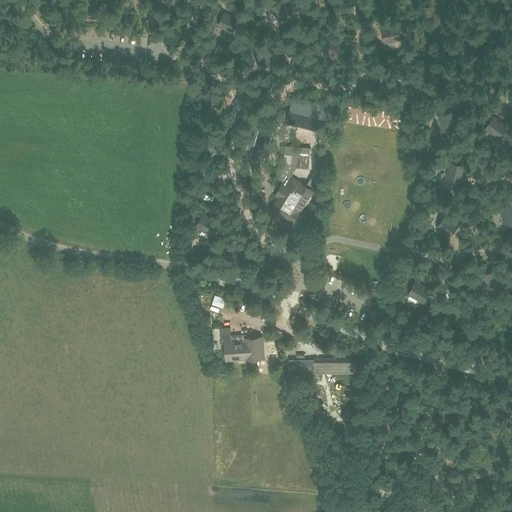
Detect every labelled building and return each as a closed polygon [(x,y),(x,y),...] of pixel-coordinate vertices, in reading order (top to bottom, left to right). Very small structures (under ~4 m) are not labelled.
[(291,12),(282,0),(271,8),(280,20),(291,12)] [(245,18),(237,15),(236,18),(225,13),(219,25),(233,32),(236,24),(241,26),(245,18)] [(400,39),(397,25),(382,29),(385,42),(400,39)] [(340,44),(327,36),(320,48),(334,56),(340,44)] [(273,64),(269,49),(255,52),(259,67),(273,64)] [(226,94),(209,92),(207,104),(224,106),(226,94)] [(457,127),(453,113),(439,116),(443,131),(457,127)] [(274,121),(251,114),(239,153),(262,160),(274,121)] [(506,126),(494,117),(486,129),(498,137),(506,126)] [(226,136),(199,135),(198,155),(225,157),(226,136)] [(511,149),(511,146),(507,143),(503,149),(509,153),(511,149)] [(281,161),(272,175),(282,182),(292,167),(293,155),(285,155),(281,161)] [(310,156),(293,155),(292,167),(309,168),(310,156)] [(464,166),(451,163),(447,177),(461,181),(464,166)] [(301,210),(313,191),(313,190),(301,183),(291,177),(286,185),(283,183),(279,190),(276,195),(279,197),(276,201),(282,205),(278,213),(283,216),(296,224),(301,216),(303,212),(301,210)] [(511,204),(500,208),(506,226),(511,224),(511,204)] [(203,219),(197,231),(209,238),(217,223),(210,220),(212,216),(204,212),(200,218),(203,219)] [(458,225),(446,216),(437,227),(450,236),(458,225)] [(505,281),(497,268),(485,276),(493,288),(505,281)] [(426,289),(414,282),(407,294),(421,302),(425,295),(429,298),(434,290),(428,286),(426,289)] [(471,314),(459,306),(451,319),(463,326),(471,314)] [(223,326),(234,324),(233,318),(222,320),(223,326)] [(511,342),(511,327),(505,324),(499,338),(511,344),(511,342)] [(256,337),(248,338),(247,332),(231,333),(230,327),(212,328),(214,349),(225,348),(226,360),(264,358),(262,337),(256,337)] [(315,373),(315,359),(289,359),(289,373),(315,373)] [(341,373),(342,359),(316,359),(316,373),(341,373)] [(353,460),(342,432),(327,438),(338,466),(353,460)]
